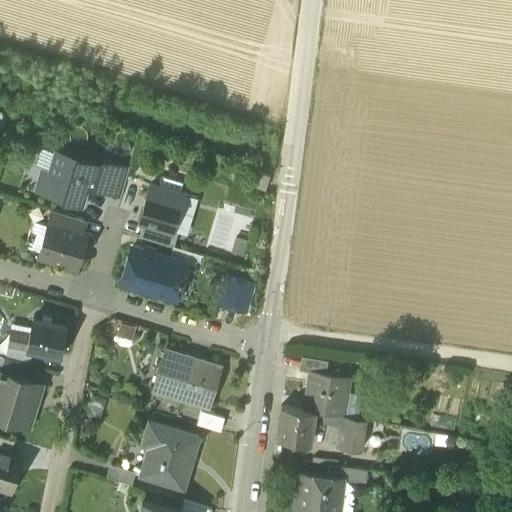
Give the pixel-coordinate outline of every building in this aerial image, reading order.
[(102,164),(56,150),(50,169),(43,167),(36,187),(63,195),(63,197),(80,202),(85,186),(94,189),(102,164)] [(126,165),(104,158),(102,164),(94,189),(117,196),(126,165)] [(269,176),(257,173),(253,186),(265,190),(269,176)] [(182,192),(151,183),(139,221),(142,222),(171,231),(171,230),(182,192)] [(84,219),(53,210),(49,222),(80,231),(84,219)] [(80,231),(49,222),(39,256),(75,267),(85,232),(80,231)] [(171,231),(142,222),(138,236),(173,246),(177,232),(171,230),(171,231)] [(185,262),(132,246),(121,280),(175,297),(185,262)] [(251,283),(228,276),(220,301),(244,308),(251,283)] [(56,316),(42,314),(41,320),(33,318),(30,333),(26,350),(31,351),(59,357),(65,325),(54,322),(56,316)] [(30,333),(10,330),(5,356),(29,364),(31,351),(26,350),(30,333)] [(219,366),(166,349),(153,390),(207,406),(219,366)] [(5,356),(4,356),(0,369),(0,371),(24,379),(29,364),(5,356)] [(327,360),(301,356),(299,370),(310,372),(311,370),(325,372),(327,360)] [(325,372),(311,370),(310,372),(304,409),(315,411),(342,415),(348,376),(325,372)] [(0,371),(0,417),(29,426),(33,411),(31,410),(39,384),(0,371)] [(304,409),(281,406),(277,437),(310,443),(313,422),(315,411),(304,409)] [(224,418),(200,411),(196,424),(220,431),(224,418)] [(342,415),(315,411),(313,422),(340,426),(342,415)] [(364,419),(347,416),(342,448),(359,451),(364,419)] [(198,436),(149,421),(142,444),(148,446),(140,474),(179,486),(189,456),(192,457),(198,436)] [(0,450),(10,454),(14,441),(0,436),(0,450)] [(0,450),(0,487),(9,490),(19,456),(10,454),(0,450)] [(135,472),(111,464),(107,477),(131,484),(135,472)] [(366,469),(328,465),(326,476),(342,478),(342,480),(365,483),(366,469)] [(326,476),(300,473),(299,481),(296,481),(295,494),(297,494),(295,509),(305,510),(304,511),(317,511),(318,511),(337,511),(342,480),(342,478),(326,476)] [(180,511),(179,511),(141,500),(137,511),(180,511)] [(210,511),(211,509),(183,500),(179,511),(180,511),(210,511)]
